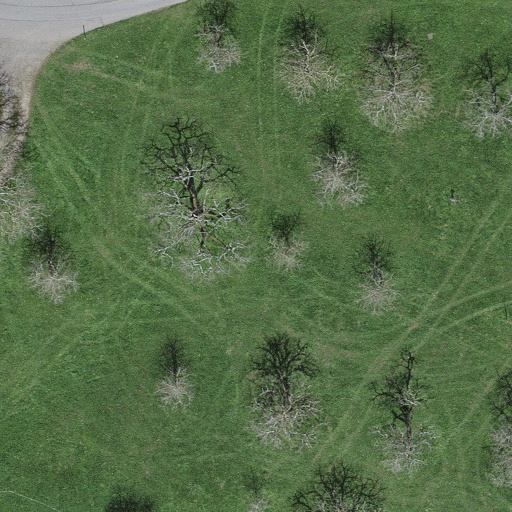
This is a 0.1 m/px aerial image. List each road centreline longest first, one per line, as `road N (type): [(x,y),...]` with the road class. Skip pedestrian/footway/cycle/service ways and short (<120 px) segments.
road 1 (track): [(0,227),(38,17)]
road 2 (unclassified): [(0,10),(38,17),(129,0)]
